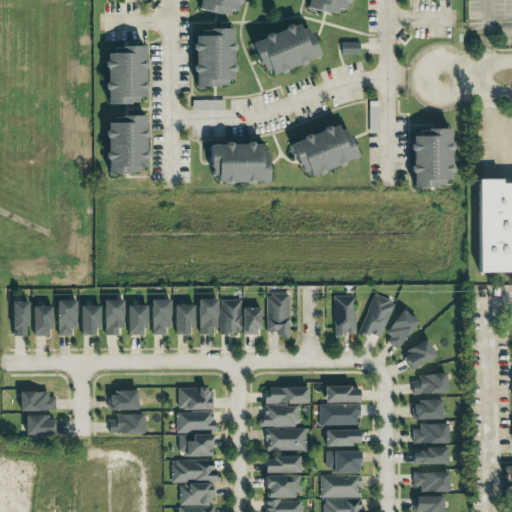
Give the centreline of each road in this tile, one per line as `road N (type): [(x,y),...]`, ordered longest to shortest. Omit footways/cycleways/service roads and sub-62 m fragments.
road 1 (residential): [(364,362),(5,363)]
road 2 (residential): [(382,511),(379,378),(364,362)]
road 3 (residential): [(231,360),(233,511)]
